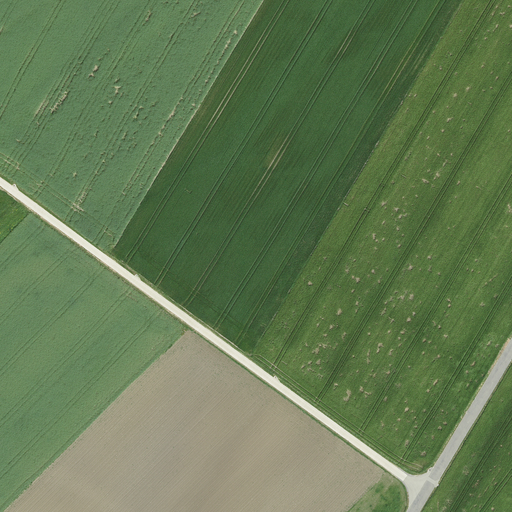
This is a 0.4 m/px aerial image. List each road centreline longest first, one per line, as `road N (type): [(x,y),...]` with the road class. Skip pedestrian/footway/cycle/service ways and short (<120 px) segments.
road 1 (track): [(0,182),(425,492)]
road 2 (unclassified): [(511,349),(413,511)]
